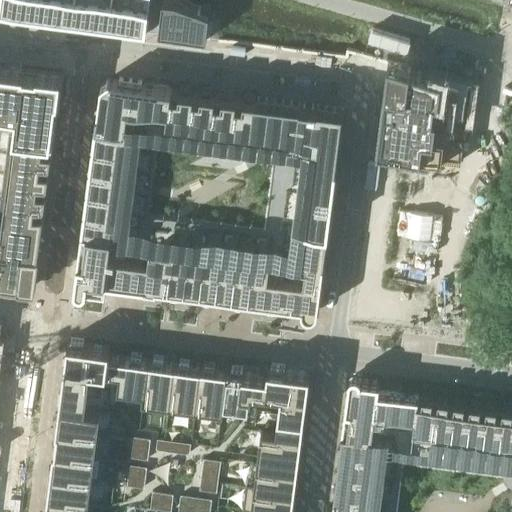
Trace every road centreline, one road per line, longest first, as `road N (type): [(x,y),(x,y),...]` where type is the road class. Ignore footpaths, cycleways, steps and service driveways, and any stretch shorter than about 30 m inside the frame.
road 1 (residential): [(335,345),(366,110),(361,89),(339,77),(84,46)]
road 2 (residential): [(52,310),(335,345)]
road 3 (residential): [(84,46),(52,310)]
road 4 (unknown): [(490,109),(447,282),(447,361)]
road 5 (residential): [(34,308),(7,511)]
road 6 (residential): [(335,345),(511,370)]
road 7 (residential): [(314,511),(335,345)]
